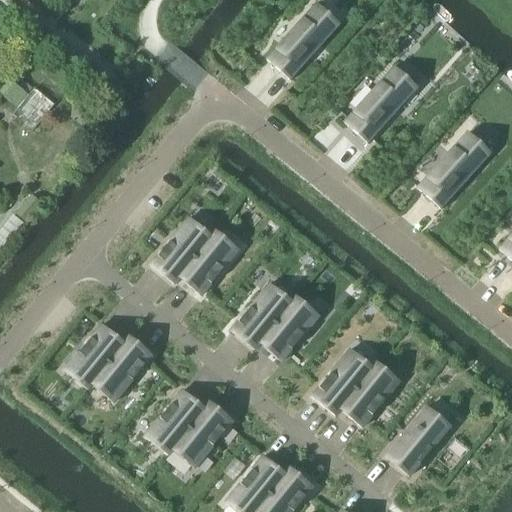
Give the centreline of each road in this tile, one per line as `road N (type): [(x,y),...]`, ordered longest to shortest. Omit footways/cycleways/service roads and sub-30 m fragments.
road 1 (residential): [(511,337),(213,96),(81,257)]
road 2 (residential): [(81,257),(386,504)]
road 3 (residential): [(81,257),(0,359)]
